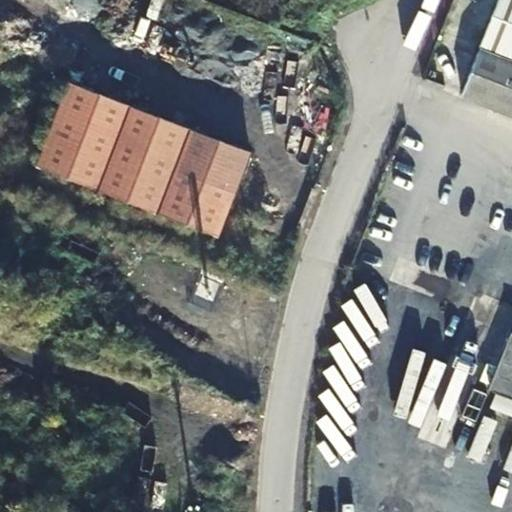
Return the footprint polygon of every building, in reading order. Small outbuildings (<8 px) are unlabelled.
[(511,0),(499,0),(480,51),(511,64),(511,0)] [(511,64),(480,51),(460,101),(511,121),(511,64)] [(99,193),(133,106),(71,82),(37,168),(99,193)] [(189,129),(133,106),(99,193),(155,215),(189,129)] [(250,153),(189,129),(155,215),(216,239),(250,153)] [(511,333),(509,333),(488,388),(511,396),(511,333)]
